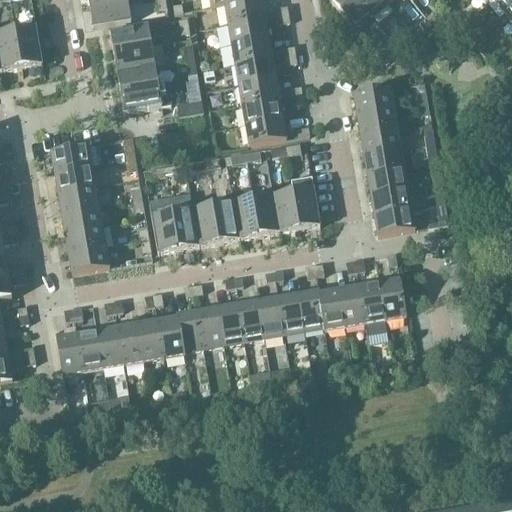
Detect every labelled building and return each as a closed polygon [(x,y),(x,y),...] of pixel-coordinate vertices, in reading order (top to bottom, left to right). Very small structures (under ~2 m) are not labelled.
[(87,0),(90,13),(127,6),(126,0),(87,0)] [(164,0),(162,0),(156,1),(158,16),(167,14),(164,0)] [(249,6),(249,5),(248,0),(209,0),(212,13),(225,11),(225,10),(249,6)] [(372,21),(354,0),(337,0),(331,5),(356,35),(372,21)] [(381,0),(354,0),(372,21),(388,8),(381,0)] [(381,0),(388,8),(397,0),(381,0)] [(511,0),(496,0),(493,3),(506,19),(511,13),(511,0)] [(228,30),(266,23),(262,2),(249,5),(249,6),(225,10),(225,11),(228,30)] [(127,6),(90,13),(93,33),(131,27),(127,6)] [(182,9),(173,10),(174,19),(183,18),(182,9)] [(276,13),(278,22),(289,20),(287,11),(276,13)] [(426,22),(432,29),(438,23),(433,17),(426,22)] [(289,20),(278,22),(279,30),(290,28),(289,20)] [(432,29),(426,22),(419,28),(425,34),(432,29)] [(228,30),(231,50),(269,44),(266,23),(228,30)] [(187,24),(179,25),(181,40),(190,38),(187,24)] [(110,37),(114,58),(151,51),(148,30),(110,37)] [(36,32),(15,35),(22,73),(43,70),(36,32)] [(15,35),(0,38),(0,68),(1,77),(22,73),(15,35)] [(394,48),(400,55),(407,50),(401,43),(394,48)] [(269,44),(231,50),(235,70),(273,64),(269,44)] [(400,55),(394,48),(388,54),(393,60),(400,55)] [(183,51),(186,66),(195,64),(192,50),(183,51)] [(114,58),(117,78),(155,71),(151,51),(114,58)] [(283,54),(285,62),(296,60),(294,52),(283,54)] [(296,60),(285,62),(286,70),(297,69),(296,60)] [(195,64),(186,66),(188,80),(197,79),(195,64)] [(235,70),(238,91),(276,84),(273,64),(235,70)] [(117,78),(121,98),(158,91),(155,71),(117,78)] [(238,91),(242,111),(280,104),(276,84),(238,91)] [(158,91),(121,98),(124,119),(162,112),(158,91)] [(290,94),(291,102),(303,100),(301,92),(290,94)] [(357,121),(395,114),(391,93),(353,100),(357,121)] [(417,99),(419,110),(428,108),(426,97),(417,99)] [(303,100),(291,102),(293,111),(304,109),(303,100)] [(242,111),(245,131),(283,124),(280,104),(242,111)] [(177,110),(179,122),(204,118),(202,106),(177,110)] [(428,108),(419,110),(421,121),(430,120),(428,108)] [(357,121),(360,141),(398,134),(395,114),(357,121)] [(283,124),(245,131),(249,152),(287,145),(283,124)] [(297,134),(298,143),(310,141),(308,132),(297,134)] [(360,141),(364,161),(401,154),(398,134),(360,141)] [(424,139),(426,150),(435,149),(433,138),(424,139)] [(285,152),(287,160),(301,158),(300,149),(285,152)] [(435,149),(426,150),(428,161),(437,160),(435,149)] [(51,158),(55,179),(92,172),(89,151),(51,158)] [(287,160),(285,152),(271,154),(272,163),(287,160)] [(125,155),(127,166),(136,165),(134,154),(125,155)] [(364,161),(367,181),(405,175),(401,154),(364,161)] [(259,156),(245,159),(247,167),(261,165),(259,156)] [(231,161),(232,170),(247,167),(245,159),(231,161)] [(219,163),(205,165),(206,174),(221,172),(219,163)] [(136,165),(127,166),(129,177),(137,176),(136,165)] [(190,168),(192,177),(206,174),(205,165),(190,168)] [(179,170),(164,172),(166,181),(181,179),(179,170)] [(55,179),(58,199),(96,192),(92,172),(55,179)] [(150,175),(152,184),(166,181),(164,172),(150,175)] [(367,181),(371,201),(408,195),(405,175),(367,181)] [(431,179),(433,190),(442,189),(440,178),(431,179)] [(291,185),(293,197),(299,235),(320,231),(312,182),(291,185)] [(442,189),(433,190),(435,202),(444,200),(442,189)] [(0,200),(12,199),(11,190),(0,191),(0,200)] [(58,199),(62,219),(99,212),(96,192),(58,199)] [(132,195),(134,206),(142,205),(140,194),(132,195)] [(371,201),(374,221),(412,215),(408,195),(371,201)] [(293,197),(273,201),(279,238),(299,235),(293,197)] [(0,200),(0,209),(14,208),(12,199),(0,200)] [(273,201),(253,204),(259,242),(279,238),(273,201)] [(253,204),(233,207),(239,245),(259,242),(253,204)] [(134,206),(136,218),(144,216),(142,205),(134,206)] [(233,207),(213,211),(219,249),(239,245),(233,207)] [(213,211),(193,214),(199,252),(219,249),(213,211)] [(62,219),(65,239),(103,233),(99,212),(62,219)] [(193,214),(172,218),(179,256),(199,252),(193,214)] [(412,215),(374,221),(378,242),(415,236),(412,215)] [(179,256),(172,218),(152,221),(158,259),(179,256)] [(438,220),(440,231),(449,230),(447,218),(438,220)] [(0,241),(19,239),(18,230),(0,232),(0,241)] [(65,239),(68,259),(106,253),(103,233),(65,239)] [(139,235),(140,247),(149,245),(147,234),(139,235)] [(0,241),(0,262),(5,262),(3,251),(21,248),(19,239),(0,241)] [(149,245),(140,247),(142,258),(151,256),(149,245)] [(106,253),(68,259),(72,280),(110,273),(106,253)] [(395,259),(387,261),(389,272),(397,271),(395,259)] [(0,262),(0,283),(26,279),(25,270),(7,273),(5,262),(0,262)] [(355,266),(357,278),(365,276),(363,265),(355,266)] [(357,278),(355,266),(346,268),(348,279),(357,278)] [(314,271),(316,282),(324,281),(322,269),(314,271)] [(314,271),(305,272),(307,284),(316,282),(314,271)] [(274,278),(275,286),(284,285),(282,276),(274,278)] [(274,278),(267,279),(265,279),(267,288),(275,286),(274,278)] [(0,283),(0,305),(12,304),(10,291),(28,288),(26,279),(0,283)] [(233,284),(235,293),(243,292),(242,283),(233,284)] [(233,284),(225,286),(226,295),(235,293),(233,284)] [(400,285),(379,289),(386,326),(406,323),(400,285)] [(379,289),(359,292),(365,330),(386,326),(379,289)] [(193,291),(194,300),(203,299),(201,290),(193,291)] [(194,300),(193,291),(184,293),(186,302),(194,300)] [(359,292),(339,296),(345,333),(365,330),(359,292)] [(319,296),(298,299),(304,337),(324,334),(325,334),(319,299),(320,299),(319,296)] [(339,296),(320,299),(319,299),(325,334),(324,334),(324,337),(345,333),(339,296)] [(153,301),(155,312),(164,311),(162,299),(153,301)] [(298,299),(278,303),(284,341),(304,337),(298,299)] [(155,312),(153,301),(145,302),(147,314),(155,312)] [(278,303),(258,306),(264,344),(284,341),(278,303)] [(113,307),(115,319),(123,317),(121,306),(113,307)] [(258,306),(238,310),(244,347),(264,344),(258,306)] [(104,309),(106,320),(115,319),(113,307),(104,309)] [(238,310),(217,313),(224,351),(244,347),(238,310)] [(18,314),(19,322),(28,321),(26,312),(18,314)] [(73,314),(75,326),(83,324),(81,313),(73,314)] [(217,313),(197,317),(204,354),(224,351),(217,313)] [(75,326),(73,314),(64,316),(66,327),(75,326)] [(176,320),(176,323),(178,323),(184,358),(185,357),(204,354),(197,317),(176,320)] [(28,321),(19,322),(20,331),(29,329),(28,321)] [(176,323),(157,326),(164,364),(185,360),(185,357),(184,358),(178,323),(176,323)] [(157,326),(137,330),(144,368),(164,364),(157,326)] [(137,330),(117,333),(124,371),(144,368),(137,330)] [(117,333),(97,337),(104,374),(124,371),(117,333)] [(97,337),(77,340),(84,378),(104,374),(97,337)] [(84,378),(77,340),(56,344),(63,381),(84,378)] [(0,345),(0,366),(9,365),(6,345),(0,345)] [(24,354),(26,362),(35,361),(33,352),(24,354)] [(35,361),(26,362),(27,371),(36,369),(35,361)] [(9,365),(0,366),(0,388),(13,386),(9,365)] [(89,417),(87,405),(75,407),(77,419),(89,417)]
